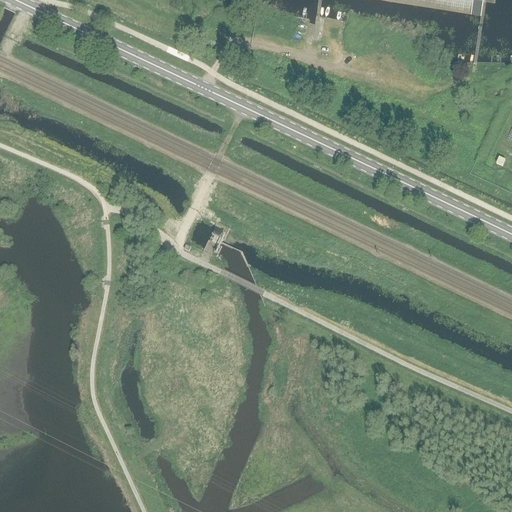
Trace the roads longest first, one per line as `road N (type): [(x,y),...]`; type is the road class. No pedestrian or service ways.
road 1 (tertiary): [(511,235),(14,0)]
road 2 (track): [(382,78),(250,42),(235,44),(212,69)]
